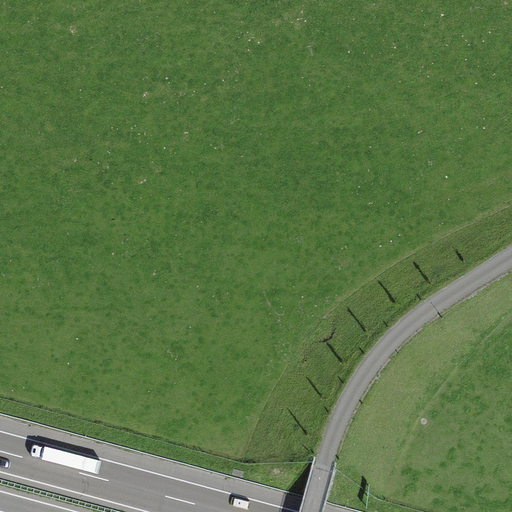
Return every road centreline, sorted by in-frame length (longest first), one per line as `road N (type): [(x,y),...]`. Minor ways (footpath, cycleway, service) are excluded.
road 1 (track): [(311,511),(336,431),(377,359),(411,325),(511,258)]
road 2 (motorway): [(216,511),(0,452)]
